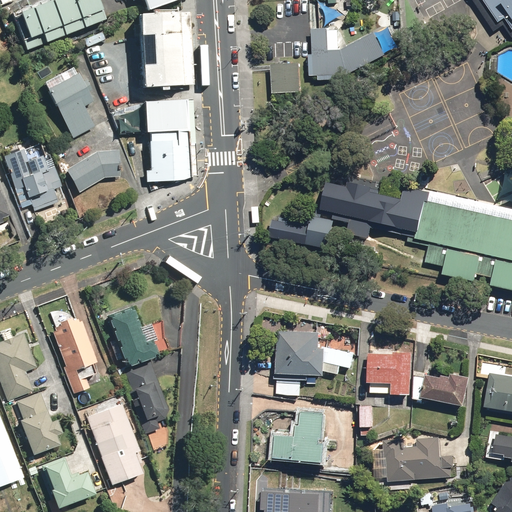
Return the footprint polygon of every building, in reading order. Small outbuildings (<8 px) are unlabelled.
[(93,0),(56,0),(16,16),(25,40),(21,41),(25,52),(102,22),(93,0)] [(511,0),(489,0),(511,33),(511,0)] [(133,78),(176,76),(173,10),(129,12),(133,78)] [(325,86),(383,50),(373,31),(335,55),(329,48),(327,30),(310,31),(313,74),(325,86)] [(300,93),(298,64),(272,65),(274,95),(300,93)] [(42,85),(45,90),(71,139),(93,127),(83,109),(92,104),(86,94),(90,92),(85,82),(82,84),(73,68),(42,85)] [(135,122),(183,120),(181,86),(133,89),(135,122)] [(185,167),(183,120),(139,122),(142,170),(185,167)] [(37,145),(0,158),(0,159),(19,209),(30,205),(33,212),(56,203),(52,191),(60,188),(47,155),(42,157),(37,145)] [(93,154),(63,171),(78,194),(102,178),(115,177),(116,152),(93,154)] [(267,224),(265,234),(326,248),(330,228),(364,235),(366,222),(416,233),(414,242),(432,246),(428,264),(511,282),(511,223),(332,183),(324,215),(319,214),(314,234),(267,224)] [(0,220),(10,217),(0,191),(0,220)] [(131,308),(105,317),(124,369),(157,357),(151,340),(144,343),(131,308)] [(85,379),(95,375),(90,364),(95,362),(76,318),(49,330),(65,367),(61,369),(72,394),(88,388),(85,379)] [(0,335),(2,343),(0,343),(0,385),(6,402),(33,392),(25,372),(34,368),(22,335),(12,338),(9,329),(0,331),(0,335)] [(322,347),(322,349),(318,349),(319,334),(278,332),(275,381),(277,381),(301,383),(306,383),(306,387),(318,388),(318,378),(323,378),(323,372),(338,375),(340,367),(350,369),(354,355),(322,347)] [(410,396),(411,353),(392,353),(392,355),(368,354),(367,384),(371,384),(371,393),(391,394),(391,396),(410,396)] [(151,367),(125,377),(142,428),(163,420),(166,411),(151,367)] [(421,399),(463,408),(469,379),(450,374),(449,380),(426,375),(421,399)] [(511,377),(490,374),(484,409),(511,413),(511,377)] [(276,396),(300,397),(301,383),(277,381),(276,396)] [(49,423),(38,393),(15,401),(22,421),(18,422),(30,457),(58,447),(54,436),(59,434),(54,421),(49,423)] [(118,405),(85,418),(112,485),(145,473),(118,405)] [(373,407),(360,407),(360,428),(371,428),(371,427),(373,427),(373,407)] [(295,438),(275,437),(273,460),(322,464),(323,446),(318,445),(319,440),(322,440),(325,414),(300,412),(299,428),(296,427),(295,438)] [(0,487),(21,480),(0,422),(0,487)] [(168,446),(161,429),(146,435),(153,451),(168,446)] [(511,433),(496,431),(493,454),(504,456),(504,458),(511,459),(511,463),(511,433)] [(387,479),(388,483),(451,478),(450,468),(454,468),(453,457),(440,458),(438,438),(416,440),(417,447),(401,448),(401,440),(383,441),(383,450),(373,451),(375,480),(387,479)] [(62,458),(41,466),(50,492),(48,492),(55,511),(92,497),(84,474),(70,479),(62,458)] [(511,511),(511,476),(509,477),(511,481),(505,483),(491,504),(497,509),(495,511),(511,511)] [(430,492),(419,496),(422,506),(433,503),(430,492)] [(317,511),(319,496),(262,493),(261,510),(265,511),(317,511)] [(471,511),(471,504),(451,507),(450,503),(432,505),(432,511),(471,511)]
